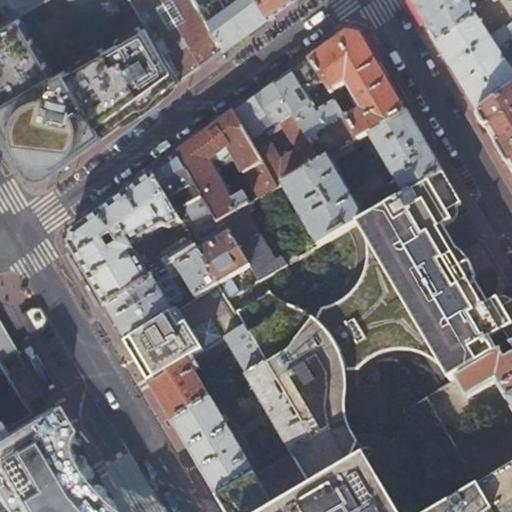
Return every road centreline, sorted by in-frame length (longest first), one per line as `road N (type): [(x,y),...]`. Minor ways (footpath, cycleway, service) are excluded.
road 1 (residential): [(343,0),(24,239)]
road 2 (secondary): [(24,239),(173,511)]
road 3 (residential): [(376,0),(511,230)]
